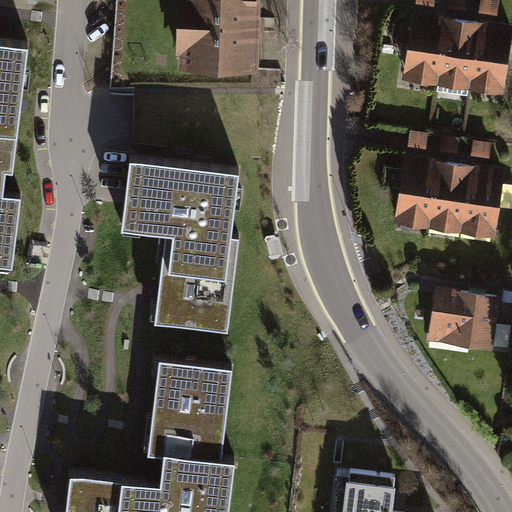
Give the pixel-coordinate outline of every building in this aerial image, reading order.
[(254,68),(255,0),(186,0),(185,67),(254,68)] [(447,16),(415,12),(406,74),(438,78),(447,16)] [(479,21),(447,16),(438,78),(470,82),(479,21)] [(511,25),(479,21),(470,82),(502,87),(511,25)] [(20,193),(2,191),(5,167),(13,168),(28,40),(0,36),(0,258),(12,260),(20,193)] [(241,162),(127,145),(120,192),(116,219),(168,227),(159,294),(156,314),(225,324),(238,235),(230,234),(241,162)] [(438,158),(407,154),(398,216),(430,220),(438,158)] [(470,163),(438,158),(430,220),(462,224),(470,163)] [(502,167),(470,163),(462,224),(494,229),(502,167)] [(500,293),(438,284),(432,327),(459,331),(470,341),(492,345),(500,293)] [(233,362),(155,352),(149,399),(143,445),(161,447),(158,470),(157,477),(149,476),(67,466),(61,508),(60,511),(227,511),(236,453),(222,452),(233,362)] [(400,473),(351,468),(350,480),(336,479),(332,511),(411,511),(413,501),(397,499),(400,473)]
